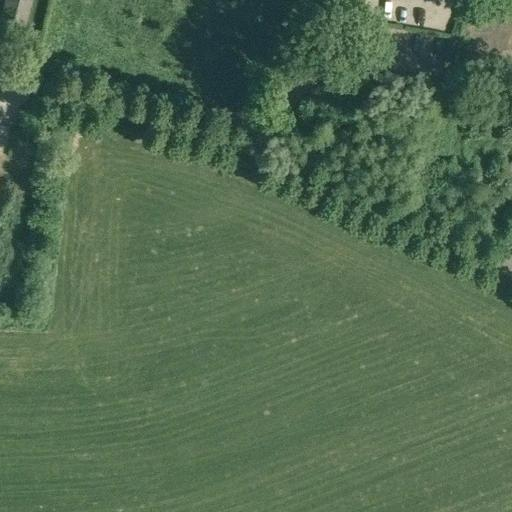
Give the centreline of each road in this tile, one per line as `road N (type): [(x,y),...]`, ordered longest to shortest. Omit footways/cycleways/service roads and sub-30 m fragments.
road 1 (unclassified): [(511,270),(265,151),(0,71)]
road 2 (track): [(265,151),(358,0)]
